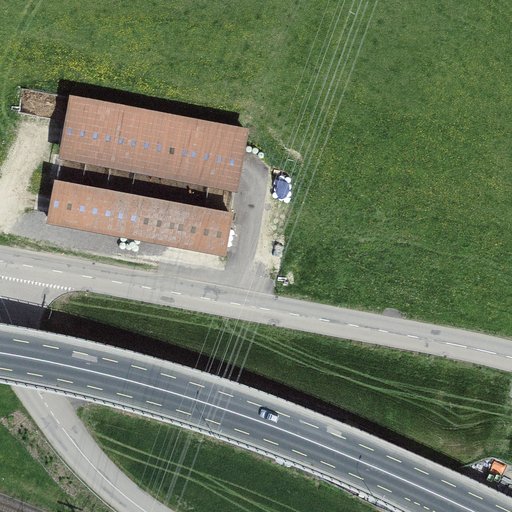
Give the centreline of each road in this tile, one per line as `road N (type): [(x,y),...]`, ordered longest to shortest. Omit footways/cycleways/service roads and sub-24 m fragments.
road 1 (tertiary): [(0,265),(424,339),(511,362)]
road 2 (primary): [(0,356),(174,397),(457,511)]
road 3 (tertiary): [(0,317),(49,419),(142,511)]
